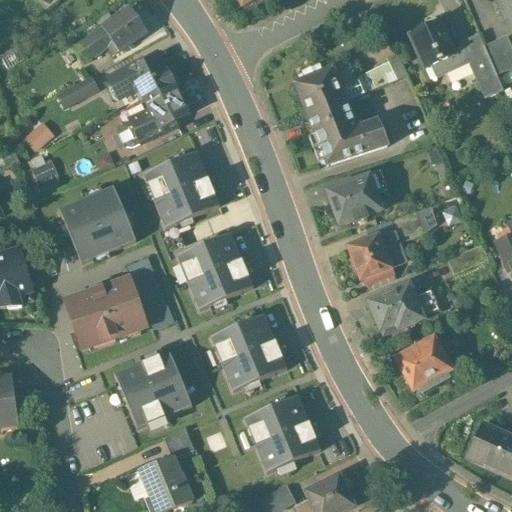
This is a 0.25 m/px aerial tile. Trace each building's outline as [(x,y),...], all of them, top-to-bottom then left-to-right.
[(36,0),(44,9),(55,0),(36,0)] [(236,0),(242,8),(254,0),(236,0)] [(511,0),(493,0),(510,36),(511,36),(511,0)] [(127,7),(100,26),(101,27),(117,51),(146,33),(127,7)] [(427,27),(408,36),(424,70),(439,64),(444,74),(467,64),(468,63),(461,49),(452,53),(438,22),(436,24),(434,20),(425,24),(427,27)] [(117,51),(101,27),(71,48),(81,63),(106,46),(111,55),(117,51)] [(459,44),(461,49),(468,63),(467,64),(483,100),(503,91),(496,76),(483,47),(478,36),(459,44)] [(511,52),(506,38),(483,47),(496,76),(511,69),(511,52)] [(397,56),(387,61),(397,81),(407,76),(397,56)] [(166,72),(158,58),(145,64),(143,60),(107,80),(111,87),(109,88),(108,90),(113,100),(116,100),(118,99),(118,100),(137,90),(143,102),(144,101),(144,102),(173,87),(174,86),(166,72)] [(336,69),(331,71),(345,103),(363,95),(347,59),(334,64),(336,69)] [(294,86),(307,118),(345,103),(331,71),(320,75),(317,68),(301,75),(304,82),(294,86)] [(89,79),(58,97),(64,109),(96,91),(89,79)] [(144,101),(143,102),(148,112),(130,122),(140,145),(177,128),(175,123),(188,116),(181,102),(181,101),(174,87),(173,87),(144,102),(144,101)] [(345,103),(307,118),(326,167),(388,147),(377,121),(356,129),(352,120),(345,103)] [(43,122),(23,138),(35,152),(55,137),(43,122)] [(12,149),(0,154),(0,171),(18,163),(12,149)] [(220,209),(196,153),(141,176),(165,232),(220,209)] [(39,182),(58,175),(54,163),(35,170),(39,182)] [(379,174),(326,194),(339,229),(354,223),(354,226),(367,221),(366,219),(381,213),(375,196),(386,193),(379,174)] [(128,246),(107,189),(50,209),(72,267),(100,256),(128,246)] [(441,229),(464,220),(458,204),(434,213),(441,229)] [(430,208),(389,224),(397,246),(424,236),(436,226),(430,208)] [(254,293),(231,237),(175,260),(199,316),(254,293)] [(377,237),(347,250),(361,283),(368,281),(370,286),(388,279),(385,274),(391,271),(377,237)] [(511,265),(511,239),(497,246),(508,270),(511,269),(510,266),(511,265)] [(482,251),(463,259),(476,291),(495,283),(482,251)] [(0,310),(6,310),(21,309),(18,298),(31,293),(28,282),(28,283),(22,263),(19,252),(4,257),(0,258),(0,310)] [(90,295),(64,305),(71,322),(73,321),(84,349),(81,350),(82,351),(146,327),(145,325),(143,326),(132,299),(134,298),(127,281),(102,291),(101,289),(95,291),(89,293),(90,295)] [(408,288),(368,305),(380,333),(395,327),(397,333),(422,323),(422,321),(440,313),(432,292),(418,298),(413,286),(408,288)] [(288,373),(264,316),(209,339),(232,396),(288,373)] [(432,342),(396,362),(398,365),(398,371),(402,374),(406,380),(406,385),(409,387),(412,392),(419,389),(421,394),(445,381),(443,376),(449,373),(446,368),(452,364),(446,354),(440,357),(432,342)] [(190,411),(167,354),(139,365),(111,376),(134,433),(190,411)] [(9,379),(0,379),(0,426),(0,427),(0,424),(0,422),(15,420),(9,379)] [(322,455),(299,399),(243,422),(267,478),(322,455)] [(498,434),(482,427),(468,459),(483,467),(498,434)] [(162,439),(169,460),(170,459),(171,460),(192,451),(184,429),(162,439)] [(511,440),(498,434),(483,467),(511,479),(511,440)] [(148,498),(142,500),(146,511),(164,511),(172,509),(172,510),(190,503),(180,477),(178,478),(171,460),(170,459),(169,460),(137,473),(148,498)] [(338,477),(305,493),(309,502),(296,509),(297,511),(346,511),(353,509),(338,477)] [(286,487),(245,506),(247,511),(267,511),(271,510),(272,507),(291,498),(286,487)]
